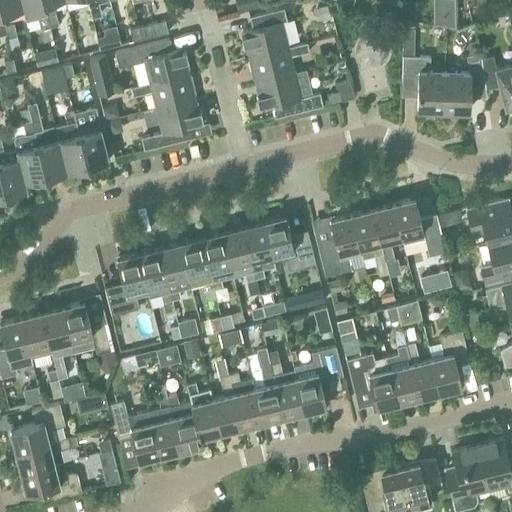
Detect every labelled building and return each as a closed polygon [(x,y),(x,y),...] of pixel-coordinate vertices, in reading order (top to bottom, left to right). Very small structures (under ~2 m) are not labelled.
[(0,0),(0,2),(2,13),(23,8),(21,0),(0,0)] [(21,0),(23,8),(26,20),(39,16),(42,29),(50,26),(43,0),(21,0)] [(53,0),(43,0),(50,26),(59,24),(53,0)] [(102,0),(88,0),(92,16),(101,14),(98,1),(102,0)] [(237,0),(240,10),(259,5),(257,0),(237,0)] [(249,56),(288,46),(282,21),(287,20),(284,7),(250,16),(253,28),(243,30),(244,33),(241,34),(242,35),(244,44),(246,44),(249,56)] [(166,19),(139,26),(142,38),(169,32),(166,19)] [(5,24),(7,31),(9,37),(17,34),(14,22),(5,24)] [(131,28),(134,40),(142,38),(139,26),(131,28)] [(113,34),(98,37),(101,49),(116,45),(113,34)] [(150,82),(189,72),(186,59),(188,59),(186,50),(186,49),(184,49),(183,46),(173,48),(170,38),(116,51),(119,66),(145,60),(150,82)] [(253,69),(256,81),(295,71),(291,55),(310,51),(307,41),(288,46),(249,56),(250,59),(248,59),(248,60),(251,69),(253,69)] [(38,64),(53,61),(50,49),(35,53),(38,64)] [(114,91),(104,53),(87,58),(97,95),(114,91)] [(445,71),(444,109),(469,110),(470,83),(485,81),(481,53),(467,55),(470,71),(445,71)] [(444,109),(445,71),(430,70),(431,56),(403,55),(402,81),(418,82),(418,108),(444,109)] [(511,104),(511,63),(496,67),(494,56),(482,57),(486,82),(499,79),(506,106),(511,104)] [(13,57),(4,60),(7,72),(16,70),(13,57)] [(75,75),(72,62),(59,65),(62,78),(75,75)] [(272,105),(275,116),(323,104),(320,91),(301,96),(295,71),(256,81),(259,94),(257,94),(259,103),(259,104),(261,104),(262,107),(272,105)] [(157,107),(196,97),(192,85),(194,84),(192,75),(192,74),(190,74),(189,72),(150,82),(131,86),(133,96),(153,91),(157,107)] [(341,100),(353,97),(348,77),(336,80),(341,100)] [(196,97),(157,107),(163,132),(141,137),(144,149),(195,136),(192,125),(202,123),(201,119),(203,119),(203,118),(200,109),(198,109),(196,97)] [(46,176),(67,170),(56,125),(43,128),(36,101),(27,103),(31,119),(32,119),(46,176)] [(67,122),(56,125),(67,170),(88,165),(80,133),(74,109),(65,111),(67,122)] [(26,132),(13,136),(16,149),(18,156),(19,156),(25,181),(46,176),(32,119),(31,119),(23,121),(26,132)] [(80,133),(88,165),(109,160),(99,120),(88,122),(90,130),(80,133)] [(27,188),(25,181),(19,156),(18,156),(0,160),(0,170),(6,194),(27,188)] [(393,202),(402,236),(403,243),(417,239),(419,246),(422,248),(427,247),(429,255),(446,251),(438,218),(421,222),(415,197),(393,202)] [(511,209),(510,210),(506,208),(503,198),(467,207),(472,226),(484,223),(488,242),(511,236),(511,209)] [(381,241),(402,236),(393,202),(393,203),(373,209),(381,241)] [(383,248),(381,241),(373,209),(353,214),(352,212),(352,213),(362,253),(363,258),(375,255),(380,274),(389,272),(386,260),(383,248)] [(362,253),(352,213),(330,218),(335,238),(317,242),(325,275),(352,268),(349,256),(362,253)] [(264,220),(272,254),(274,261),(286,257),(289,270),(310,264),(303,237),(292,240),(286,214),(264,220)] [(264,221),(243,226),(256,278),(265,276),(263,268),(275,265),(274,261),(272,254),(264,220),(264,221)] [(223,232),(234,276),(245,273),(247,280),(256,278),(243,226),(223,232)] [(222,278),(234,276),(223,232),(202,237),(215,288),(224,286),(222,278)] [(511,236),(488,242),(493,262),(482,265),(486,284),(511,277),(511,236)] [(181,242),(189,274),(192,287),(204,284),(206,291),(215,288),(202,237),(181,242)] [(181,242),(159,247),(167,280),(189,274),(181,242)] [(383,248),(386,260),(395,258),(392,246),(383,248)] [(139,251),(138,251),(150,297),(162,294),(163,301),(172,299),(169,287),(167,280),(159,247),(139,252),(139,251)] [(149,297),(150,297),(138,251),(117,257),(123,282),(105,287),(112,314),(140,307),(137,296),(148,293),(149,297)] [(434,291),(449,287),(445,272),(431,275),(434,291)] [(511,281),(485,288),(490,306),(508,306),(511,321),(511,281)] [(182,297),(179,284),(169,287),(172,299),(182,297)] [(380,319),(395,313),(389,299),(375,305),(380,319)] [(85,300),(63,305),(74,351),(95,346),(97,353),(111,349),(104,322),(91,325),(85,300)] [(274,303),(263,305),(266,315),(276,312),(274,303)] [(63,307),(42,312),(52,351),(59,378),(68,376),(62,354),(74,351),(63,305),(62,305),(63,307)] [(254,318),(266,315),(263,305),(251,308),(254,318)] [(326,306),(313,309),(320,332),(333,329),(326,306)] [(22,316),(21,316),(31,356),(52,351),(42,312),(22,317),(22,316)] [(233,325),(229,312),(219,315),(223,328),(233,325)] [(211,331),(223,328),(219,315),(208,318),(211,331)] [(0,323),(6,346),(0,347),(0,370),(1,377),(22,372),(19,359),(31,356),(21,316),(0,321),(0,323)] [(198,331),(195,317),(178,322),(178,323),(181,336),(198,331)] [(355,337),(375,332),(372,318),(352,323),(355,337)] [(275,323),(257,328),(255,320),(232,326),(238,348),(279,338),(275,323)] [(173,338),(181,336),(178,323),(170,325),(173,338)] [(455,360),(468,357),(461,329),(439,335),(444,354),(432,357),(440,390),(462,385),(455,360)] [(440,390),(432,357),(419,360),(415,341),(406,343),(419,394),(439,389),(440,391),(440,390)] [(511,341),(500,349),(505,366),(511,364),(511,341)] [(398,352),(387,355),(390,367),(398,401),(399,401),(399,400),(419,394),(406,343),(396,345),(398,352)] [(314,360),(294,365),(294,366),(305,410),(326,404),(320,379),(344,373),(337,344),(312,350),(314,360)] [(166,346),(156,349),(161,366),(170,363),(166,346)] [(267,384),(254,387),(263,419),(284,414),(271,362),(270,362),(267,354),(265,346),(258,348),(260,356),(262,364),(265,377),(267,384)] [(373,351),(346,358),(353,385),(370,381),(377,406),(398,401),(390,367),(387,355),(375,358),(373,351)] [(280,360),(271,362),(284,414),(304,408),(304,410),(305,410),(294,366),(282,369),(280,360)] [(238,371),(228,373),(231,382),(242,424),(263,419),(254,387),(252,377),(241,380),(240,380),(238,371)] [(213,397),(221,430),(242,424),(231,382),(228,373),(220,375),(225,394),(224,394),(213,397)] [(63,394),(59,378),(50,380),(54,397),(63,394)] [(196,381),(187,383),(191,398),(202,443),(202,442),(200,435),(221,430),(213,397),(210,387),(198,390),(196,381)] [(19,404),(36,400),(32,384),(15,389),(19,404)] [(175,394),(168,396),(181,448),(202,443),(191,398),(177,401),(175,394)] [(160,453),(181,448),(168,396),(159,398),(161,406),(149,409),(160,454),(161,454),(160,453)] [(160,454),(149,409),(128,414),(124,399),(110,402),(119,438),(132,434),(139,460),(160,454)] [(10,428),(16,450),(49,441),(56,440),(53,427),(65,424),(60,402),(32,409),(35,422),(10,428)] [(49,441),(16,450),(21,471),(54,462),(63,460),(60,448),(78,444),(76,436),(68,437),(56,440),(49,441)] [(511,459),(509,461),(503,436),(478,443),(488,484),(503,481),(505,490),(511,494),(511,493),(511,459)] [(475,488),(488,484),(478,443),(453,449),(459,474),(447,477),(455,509),(475,505),(478,499),(475,488)] [(399,463),(410,505),(434,499),(430,486),(442,483),(436,458),(414,463),(413,459),(399,463)] [(54,462),(21,471),(26,492),(52,486),(54,497),(82,490),(77,470),(66,472),(63,460),(54,462)] [(387,511),(410,505),(399,463),(386,466),(387,470),(361,476),(367,502),(383,497),(387,511)]
